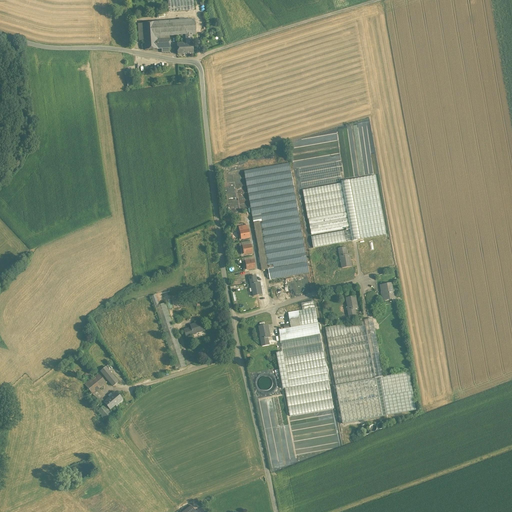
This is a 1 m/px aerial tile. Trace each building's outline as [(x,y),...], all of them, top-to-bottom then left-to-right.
[(193,0),(167,0),(168,12),(194,10),(194,3),(193,0)] [(189,20),(155,24),(156,34),(176,32),(177,45),(191,43),(189,20)] [(155,24),(142,25),(143,40),(144,50),(157,49),(156,40),(156,34),(155,24)] [(170,38),(156,40),(157,49),(161,49),(169,48),(170,48),(169,39),(170,39),(170,38)] [(177,45),(176,45),(177,55),(193,53),(192,43),(191,43),(177,45)] [(133,74),(128,75),(127,72),(125,72),(127,86),(134,85),(133,74)] [(338,162),(299,169),(302,188),(342,181),(338,162)] [(290,163),(244,171),(253,223),(259,222),(299,215),(290,163)] [(376,176),(342,182),(342,183),(352,241),(386,235),(376,176)] [(347,230),(311,237),(313,248),(352,241),(342,183),(303,190),(308,219),(309,219),(311,235),(346,229),(347,230)] [(299,215),(259,222),(265,251),(304,244),(299,215)] [(265,251),(259,222),(253,223),(262,271),(268,269),(265,251)] [(247,226),(240,227),(241,231),(243,239),(249,238),(248,230),(247,226)] [(304,244),(265,251),(268,269),(274,267),(307,262),(304,244)] [(250,245),(244,246),(245,254),(252,253),(250,245)] [(347,255),(346,247),(339,249),(340,259),(341,259),(342,268),(351,267),(350,254),(347,255)] [(253,260),(247,262),(248,270),(255,268),(253,260)] [(307,262),(274,267),(276,279),(309,273),(307,262)] [(274,267),(268,269),(270,280),(276,279),(274,267)] [(256,276),(249,277),(251,288),(252,288),(253,297),(262,295),(260,282),(257,283),(256,276)] [(391,284),(382,285),(384,300),(392,299),(392,298),(391,298),(391,295),(395,294),(394,291),(392,291),(391,284)] [(356,296),(346,298),(349,310),(348,310),(350,318),(356,317),(355,309),(358,309),(356,296)] [(172,324),(165,303),(158,305),(154,307),(163,332),(174,328),(172,324)] [(315,308),(288,313),(291,328),(318,323),(315,308)] [(358,321),(325,327),(339,404),(343,424),(416,410),(409,372),(384,377),(375,330),(374,323),(373,319),(364,320),(358,321)] [(202,322),(190,326),(190,328),(183,331),(185,337),(196,334),(196,333),(201,332),(205,330),(202,322)] [(291,328),(285,329),(287,340),(320,334),(318,323),(291,328)] [(268,325),(259,327),(261,339),(262,347),(269,345),(268,338),(270,338),(268,325)] [(174,328),(163,332),(165,338),(176,334),(174,328)] [(285,329),(279,330),(281,341),(287,340),(285,329)] [(176,334),(165,338),(175,370),(186,366),(176,334)] [(287,340),(281,341),(283,352),(284,359),(323,352),(320,334),(287,340)] [(283,352),(276,353),(283,389),(285,388),(285,389),(290,388),(284,359),(283,352)] [(323,352),(284,359),(290,388),(329,381),(323,352)] [(118,382),(105,367),(100,371),(113,386),(118,382)] [(98,374),(85,385),(92,394),(92,393),(92,394),(96,391),(106,383),(98,374)] [(290,388),(285,389),(290,416),(334,409),(329,381),(290,388)] [(104,401),(99,395),(95,397),(93,395),(97,392),(96,391),(92,394),(92,393),(92,394),(88,397),(96,407),(104,401)] [(116,392),(104,402),(110,410),(115,405),(114,404),(121,398),(116,392)] [(112,414),(104,405),(97,411),(105,420),(112,414)]
